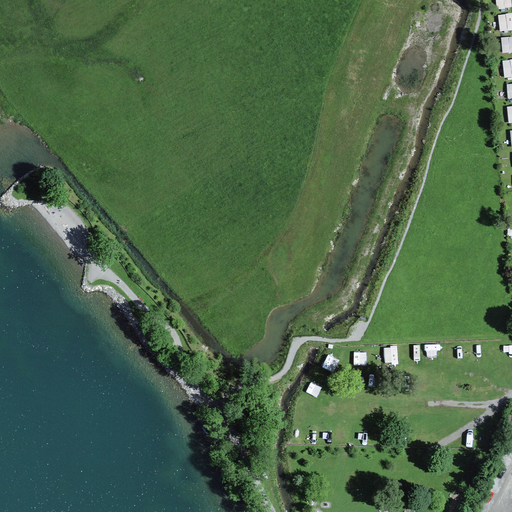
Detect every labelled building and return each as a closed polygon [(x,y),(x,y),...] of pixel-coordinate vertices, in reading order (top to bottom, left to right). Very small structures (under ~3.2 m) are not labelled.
[(511,10),(511,8),(511,0),(496,0),(497,11),(511,10)] [(511,15),(499,16),(500,33),(511,32),(511,15)] [(503,54),(511,53),(511,38),(502,39),(503,54)] [(511,61),(503,62),(505,79),(511,78),(511,61)] [(385,349),(386,365),(398,365),(398,349),(385,349)] [(323,369),(339,376),(345,365),(329,357),(323,369)] [(313,386),(309,394),(322,400),(326,393),(313,386)]
